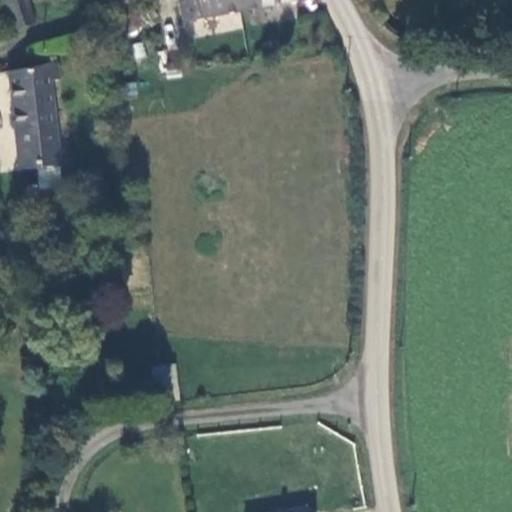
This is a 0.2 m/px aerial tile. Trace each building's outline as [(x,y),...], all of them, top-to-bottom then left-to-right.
[(1,0),(9,30),(33,21),(27,0),(1,0)] [(184,21),(242,10),(240,0),(177,0),(178,3),(181,3),(184,21)] [(240,0),(242,10),(292,2),(292,0),(240,0)] [(8,73),(20,170),(57,168),(47,84),(57,83),(54,64),(8,73)] [(8,72),(0,72),(0,107),(10,107),(8,72)]
